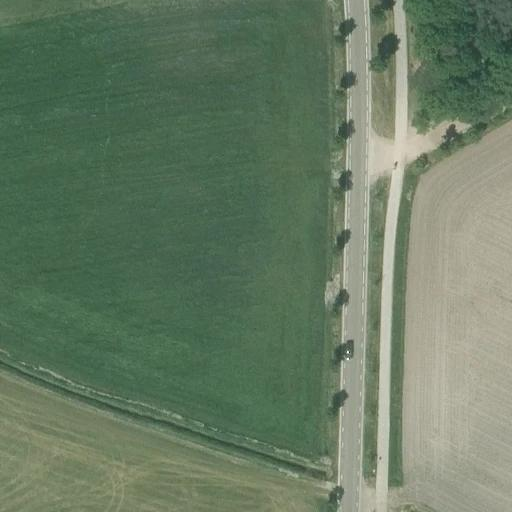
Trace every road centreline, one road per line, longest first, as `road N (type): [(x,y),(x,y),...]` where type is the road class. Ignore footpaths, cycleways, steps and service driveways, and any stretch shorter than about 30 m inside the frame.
road 1 (tertiary): [(346,511),(355,0)]
road 2 (track): [(399,156),(511,90)]
